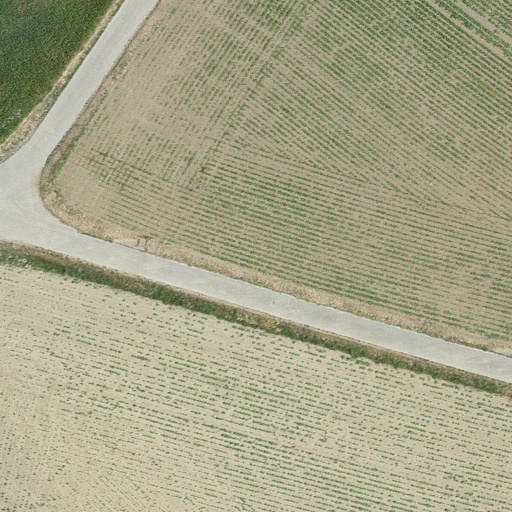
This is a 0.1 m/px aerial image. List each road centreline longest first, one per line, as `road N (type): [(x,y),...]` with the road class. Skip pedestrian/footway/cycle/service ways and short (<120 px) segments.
road 1 (track): [(0,228),(511,371)]
road 2 (track): [(141,0),(0,202)]
